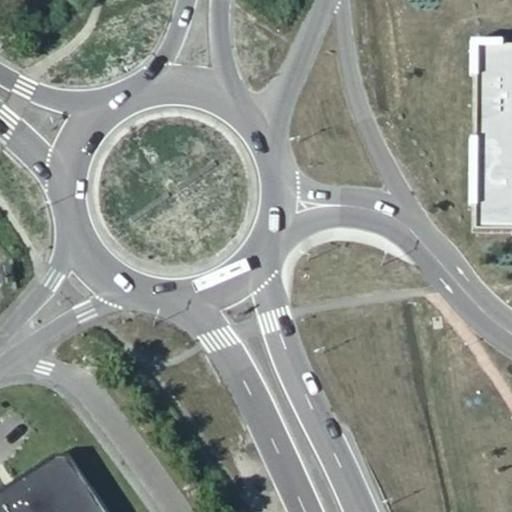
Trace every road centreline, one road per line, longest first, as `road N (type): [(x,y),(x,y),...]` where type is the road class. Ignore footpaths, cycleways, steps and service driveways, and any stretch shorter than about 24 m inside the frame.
road 1 (primary): [(360,511),(253,254)]
road 2 (primary): [(180,296),(219,339),(304,511)]
road 3 (unclassified): [(405,224),(349,79),(340,0)]
road 4 (primary): [(269,153),(289,76),(325,0)]
road 5 (unclassified): [(405,224),(511,334)]
road 6 (unclassified): [(17,336),(41,336),(128,286)]
